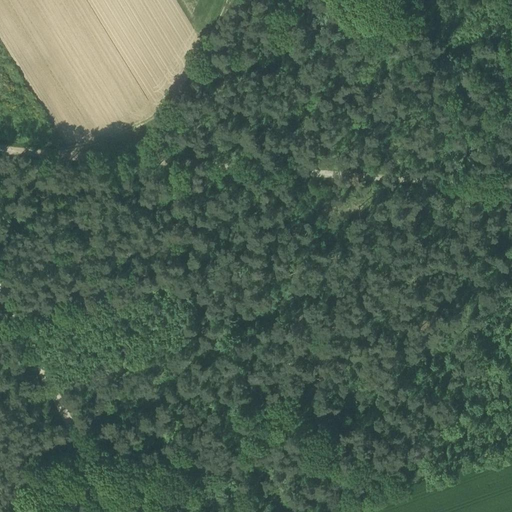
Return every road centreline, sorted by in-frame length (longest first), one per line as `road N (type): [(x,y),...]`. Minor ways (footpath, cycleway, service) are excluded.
road 1 (track): [(511,186),(0,150)]
road 2 (track): [(113,511),(0,283)]
